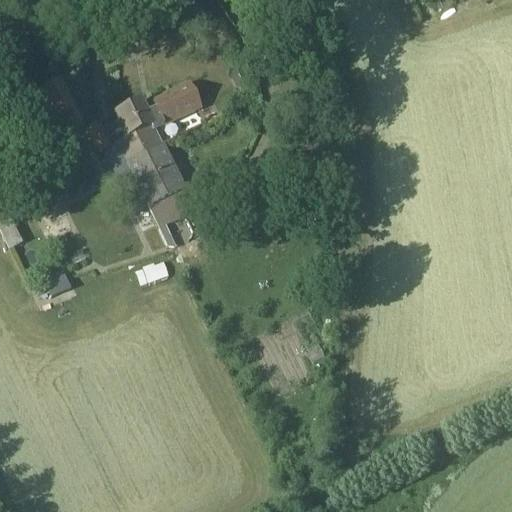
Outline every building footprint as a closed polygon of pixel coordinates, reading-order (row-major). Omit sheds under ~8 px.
[(60,85),(38,97),(52,126),(63,121),(70,133),(82,127),(75,114),(60,85)] [(126,167),(162,149),(154,133),(199,111),(187,87),(152,104),(156,111),(145,116),(139,104),(115,116),(127,140),(116,145),(126,167)] [(111,148),(99,124),(85,131),(96,155),(111,148)] [(146,210),(126,167),(116,145),(103,152),(134,216),(146,210)] [(126,167),(146,210),(147,210),(157,231),(194,214),(183,192),(162,149),(126,167)] [(0,224),(0,235),(9,253),(25,245),(12,219),(0,224)] [(35,308),(57,292),(50,282),(28,298),(35,308)]
